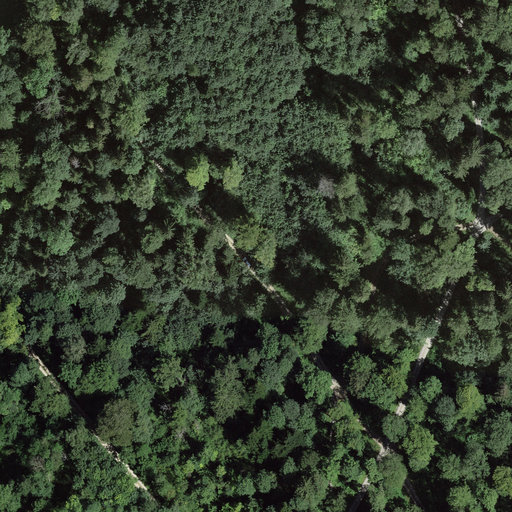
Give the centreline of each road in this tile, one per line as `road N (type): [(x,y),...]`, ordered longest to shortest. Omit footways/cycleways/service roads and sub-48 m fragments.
road 1 (track): [(42,0),(68,26),(154,159),(279,303),(425,511)]
road 2 (track): [(328,511),(334,387),(359,352),(380,269),(411,237),(477,227)]
road 3 (track): [(351,511),(477,227),(511,207)]
road 4 (track): [(511,251),(484,224),(472,83),(454,0)]
road 5 (track): [(0,318),(161,511)]
